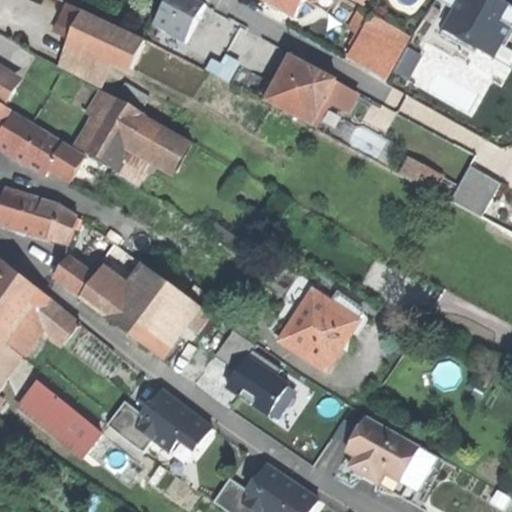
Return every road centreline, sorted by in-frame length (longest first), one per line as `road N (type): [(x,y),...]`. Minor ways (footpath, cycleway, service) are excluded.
road 1 (residential): [(0,245),(151,366),(375,511)]
road 2 (unknown): [(511,337),(423,293),(400,297),(386,315),(381,375)]
